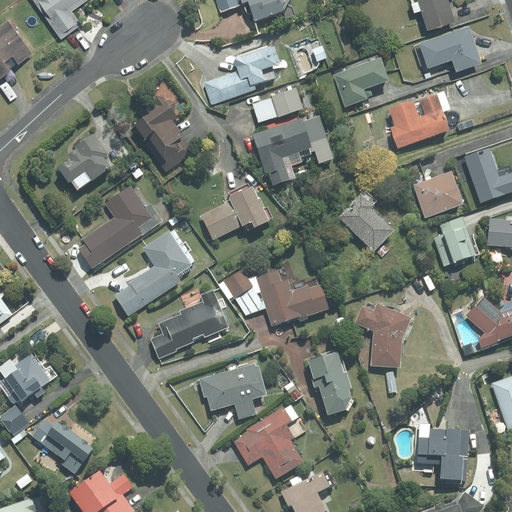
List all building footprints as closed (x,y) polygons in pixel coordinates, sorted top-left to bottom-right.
[(33,0),(63,39),(82,25),(72,12),(87,0),(33,0)] [(292,0),(277,0),(263,5),(261,0),(215,0),(219,15),(249,5),(255,23),(286,15),(292,0)] [(421,11),(427,31),(457,22),(450,0),(418,0),(418,1),(412,3),(415,13),(421,11)] [(0,37),(0,78),(11,71),(5,62),(13,55),(20,64),(36,53),(11,18),(0,26),(0,36),(1,37),(0,37)] [(482,62),(469,25),(419,43),(429,69),(451,60),(455,71),(482,62)] [(277,56),(273,45),(236,57),(234,67),(237,73),(204,84),(211,106),(257,91),(255,88),(277,81),(274,71),(284,68),(279,55),(277,56)] [(390,85),(381,60),(334,77),(345,108),(368,100),(366,93),(390,85)] [(278,120),(304,111),(297,90),(253,105),(259,124),(278,118),(278,120)] [(438,96),(390,109),(396,127),(391,129),(398,151),(450,134),(438,96)] [(172,100),(133,128),(145,145),(149,143),(170,171),(193,154),(184,141),(185,140),(173,123),(183,116),(172,100)] [(304,124),(302,119),(253,136),(268,180),(272,179),(275,188),(297,180),(292,168),(303,164),(302,161),(315,156),(318,166),(334,161),(320,118),(304,124)] [(109,157),(93,134),(73,152),(83,163),(72,173),(65,165),(58,171),(72,187),(73,185),(79,192),(91,181),(95,186),(113,170),(105,161),(109,157)] [(511,174),(500,178),(492,149),(464,156),(465,162),(457,164),(462,181),(472,179),(478,204),(511,195),(511,174)] [(462,207),(452,174),(413,185),(423,219),(462,207)] [(152,218),(132,187),(106,205),(115,219),(84,239),(88,244),(78,251),(91,270),(142,235),(137,229),(152,218)] [(256,202),(251,190),(229,200),(231,204),(201,217),(213,243),(251,225),(254,232),(271,224),(260,200),(256,202)] [(378,204),(366,192),(338,220),(373,256),(377,252),(382,257),(389,251),(385,246),(397,234),(372,209),(378,204)] [(479,257),(463,218),(438,225),(441,236),(433,238),(442,268),(479,257)] [(511,220),(490,218),(488,247),(511,249),(511,220)] [(174,229),(143,249),(154,267),(115,298),(130,318),(182,285),(177,277),(196,265),(174,229)] [(249,279),(243,270),(219,286),(231,304),(236,301),(247,317),(267,311),(273,328),(329,310),(321,285),(310,290),(308,286),(293,291),(289,281),(282,283),(278,271),(249,279)] [(229,329),(214,291),(200,297),(203,304),(180,313),(181,316),(159,325),(163,336),(150,341),(158,360),(177,353),(176,351),(193,343),(192,341),(204,336),(205,339),(229,329)] [(0,324),(12,315),(0,297),(0,324)] [(511,310),(501,314),(483,298),(467,316),(484,332),(479,338),(482,350),(511,338),(511,310)] [(372,310),(362,305),(353,324),(373,333),(371,368),(399,370),(401,340),(411,319),(375,302),(372,310)] [(344,374),(336,350),(320,355),(321,358),(308,361),(315,388),(318,387),(327,417),(346,411),(351,400),(350,390),(352,390),(348,373),(344,374)] [(44,371),(30,353),(14,365),(10,359),(0,366),(0,373),(22,402),(30,396),(34,401),(46,392),(43,388),(57,377),(49,367),(44,371)] [(267,396),(255,362),(198,380),(204,399),(207,398),(212,412),(235,405),(239,419),(256,413),(252,401),(267,396)] [(393,372),(385,373),(388,393),(396,392),(393,372)] [(511,375),(491,383),(509,433),(511,431),(511,375)] [(30,424),(16,405),(0,418),(0,419),(15,438),(30,424)] [(283,407),(245,431),(247,434),(240,438),(242,440),(234,445),(248,467),(262,458),(277,482),(306,463),(291,439),(294,437),(287,426),(299,419),(291,405),(284,409),(283,407)] [(55,426),(46,419),(32,438),(64,462),(70,454),(82,464),(93,449),(58,422),(55,426)] [(431,423),(418,423),(417,464),(423,464),(423,473),(435,473),(435,465),(440,465),(439,481),(463,482),(464,461),(468,462),(470,429),(431,428),(431,423)] [(109,485),(101,471),(69,493),(82,511),(133,511),(134,511),(123,496),(135,488),(125,474),(109,485)] [(330,488),(323,472),(303,481),(300,475),(288,480),(291,487),(280,493),(287,510),(292,508),(293,511),(326,511),(318,493),(330,488)] [(33,481),(27,474),(15,483),(21,490),(33,481)] [(480,511),(485,507),(465,491),(457,503),(444,507),(442,502),(429,506),(430,511),(480,511)] [(0,511),(35,511),(31,499),(0,510),(0,511)]
